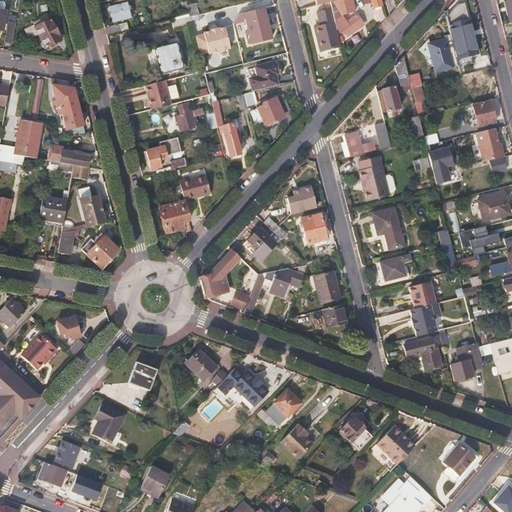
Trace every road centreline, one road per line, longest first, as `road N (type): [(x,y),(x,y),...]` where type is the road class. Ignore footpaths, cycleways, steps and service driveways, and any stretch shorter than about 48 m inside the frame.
road 1 (residential): [(314,127),(380,388)]
road 2 (residential): [(177,311),(380,388)]
road 3 (residential): [(172,280),(314,127)]
road 4 (residential): [(146,274),(96,76)]
road 5 (residential): [(0,466),(138,319)]
road 6 (residential): [(314,127),(428,0)]
road 7 (residential): [(380,388),(511,435)]
road 8 (residential): [(0,274),(129,297)]
road 9 (residential): [(282,0),(314,127)]
